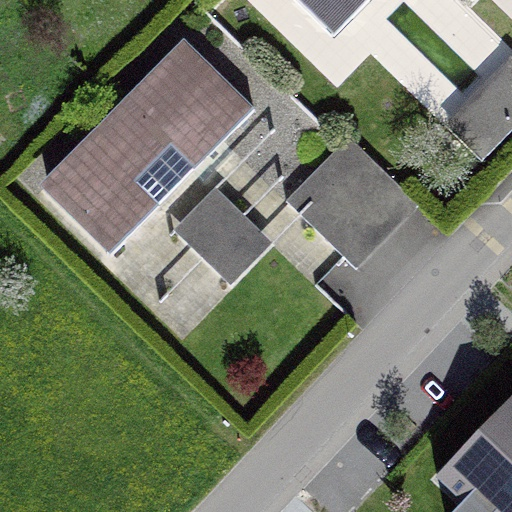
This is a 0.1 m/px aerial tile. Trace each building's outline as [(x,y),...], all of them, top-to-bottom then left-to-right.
[(295,0),(334,38),(370,0),(295,0)] [(117,250),(254,110),(184,45),(124,106),(136,118),(100,155),(88,143),(48,184),(117,250)] [(511,130),(511,61),(449,126),(482,161),(511,130)] [(348,137),(286,201),(356,269),(418,205),(348,137)] [(173,231),(231,287),(273,244),(215,188),(173,231)] [(511,511),(511,401),(438,479),(473,511),(511,511)]
